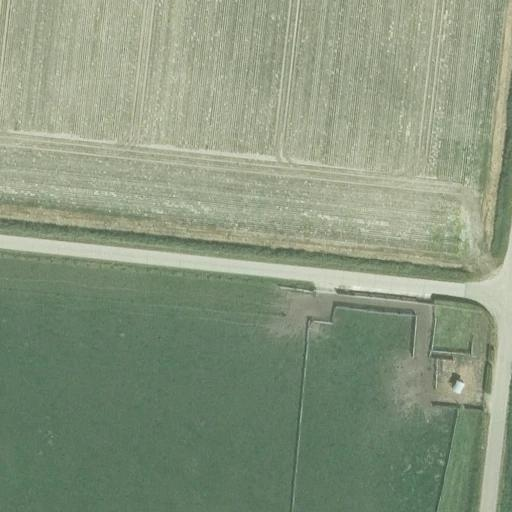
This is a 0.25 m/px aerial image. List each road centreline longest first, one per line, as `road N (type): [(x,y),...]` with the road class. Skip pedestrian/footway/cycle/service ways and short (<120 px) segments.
road 1 (unclassified): [(510,296),(0,241)]
road 2 (unclassified): [(487,511),(510,296)]
